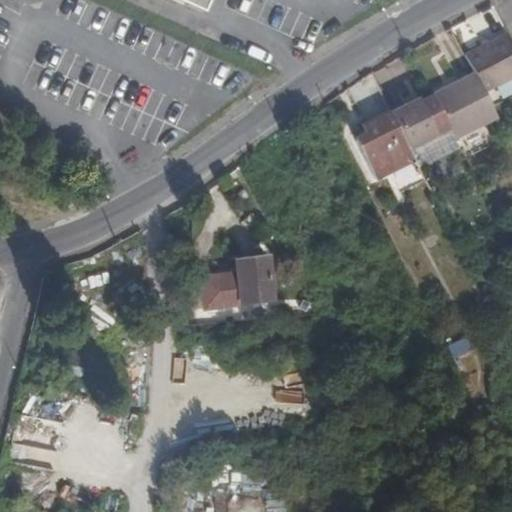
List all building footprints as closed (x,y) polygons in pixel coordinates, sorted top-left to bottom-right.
[(177,0),(205,12),(210,0),(177,0)] [(511,43),(507,34),(466,56),(475,74),(485,93),(511,78),(511,43)] [(475,74),(434,93),(437,100),(452,129),(456,138),(497,118),(485,93),(475,74)] [(452,129),(437,100),(422,108),(436,137),(452,129)] [(436,137),(422,108),(418,101),(391,114),(410,152),(436,139),(436,137)] [(391,114),(390,113),(381,118),(394,147),(366,161),(377,181),(415,162),(410,152),(391,114)] [(394,147),(381,118),(362,126),(367,136),(357,142),(366,161),(394,147)] [(207,304),(272,298),(268,255),(236,258),(237,273),(204,276),(207,304)] [(263,395),(262,408),(291,409),(292,396),(263,395)]
